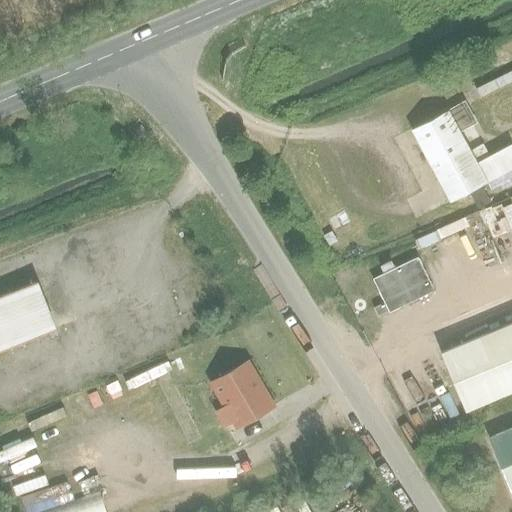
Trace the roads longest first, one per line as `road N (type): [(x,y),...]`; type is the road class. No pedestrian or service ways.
road 1 (unclassified): [(137,42),(429,511)]
road 2 (tertiary): [(0,102),(137,42)]
